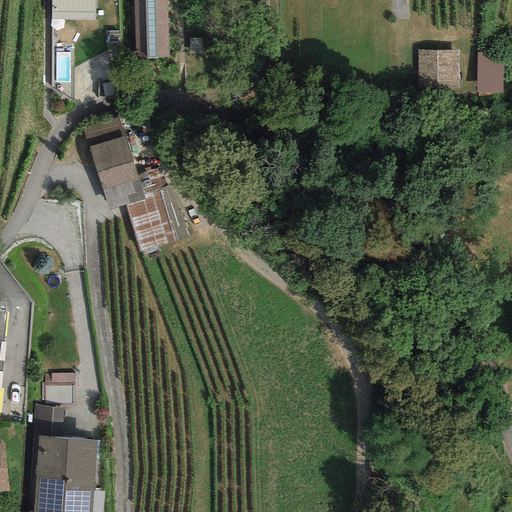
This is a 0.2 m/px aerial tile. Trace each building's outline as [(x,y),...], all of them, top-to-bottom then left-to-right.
[(50,0),(50,18),(95,19),(95,0),(50,0)] [(166,0),(133,0),(135,58),(168,57),(166,0)] [(458,49),(417,50),(417,91),(459,90),(458,49)] [(501,53),(475,53),(475,93),(501,93),(501,53)] [(136,175),(118,116),(82,127),(108,210),(126,205),(143,199),(136,175)] [(187,236),(158,169),(136,175),(143,199),(126,205),(141,252),(187,236)] [(354,253),(340,252),(339,270),(353,271),(354,253)] [(0,391),(9,310),(0,308),(0,391)] [(91,511),(97,441),(38,436),(32,511),(91,511)] [(0,491),(9,490),(2,442),(0,442),(0,491)]
